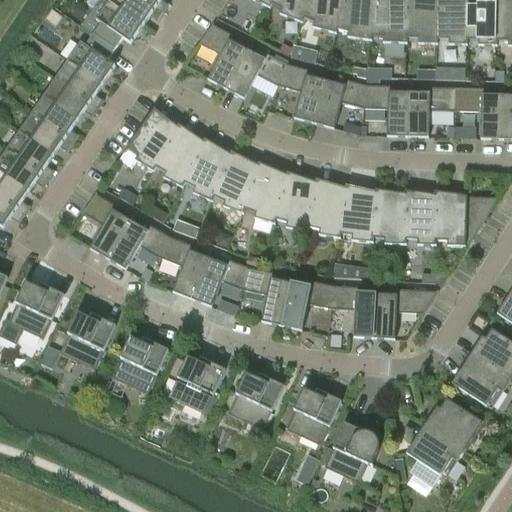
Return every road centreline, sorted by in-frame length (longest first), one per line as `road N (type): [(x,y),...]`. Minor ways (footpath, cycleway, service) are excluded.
road 1 (residential): [(511,237),(435,357),(399,365),(313,359),(155,313),(31,240),(144,69)]
road 2 (residential): [(511,163),(419,163),(275,140),(204,109),(144,69)]
